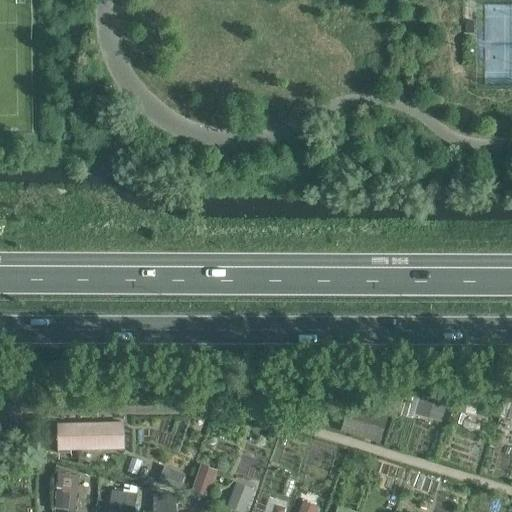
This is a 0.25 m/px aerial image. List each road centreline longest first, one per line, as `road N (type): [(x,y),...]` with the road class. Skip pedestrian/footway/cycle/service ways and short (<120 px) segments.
road 1 (trunk): [(0,329),(511,331)]
road 2 (trunk): [(511,282),(0,280)]
